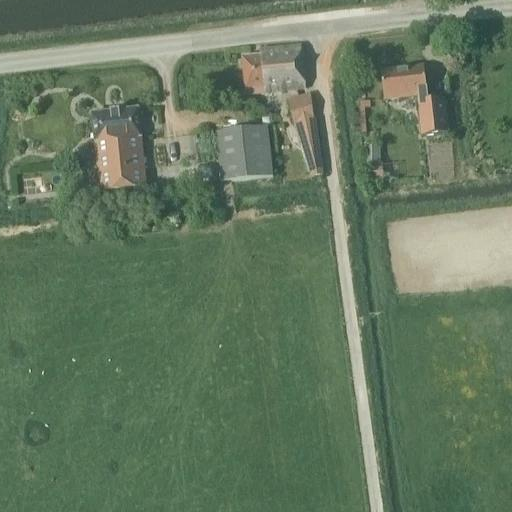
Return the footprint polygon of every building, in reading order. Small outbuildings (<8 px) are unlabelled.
[(245,97),(303,91),(298,48),(259,52),(260,57),(241,59),(245,97)] [(426,103),(426,101),(422,68),(380,72),(384,103),(416,99),(420,138),(448,135),(445,101),(426,103)] [(314,121),(310,96),(286,103),(293,129),(299,127),(311,168),(320,167),(315,121),(314,121)] [(370,103),(358,104),(360,136),(366,136),(364,110),(371,110),(370,103)] [(99,193),(145,188),(137,111),(91,116),(99,193)] [(273,180),(268,129),(215,134),(220,185),(273,180)] [(380,165),(380,148),(364,149),(364,166),(380,165)] [(383,184),(382,166),(373,166),(373,184),(383,184)]
